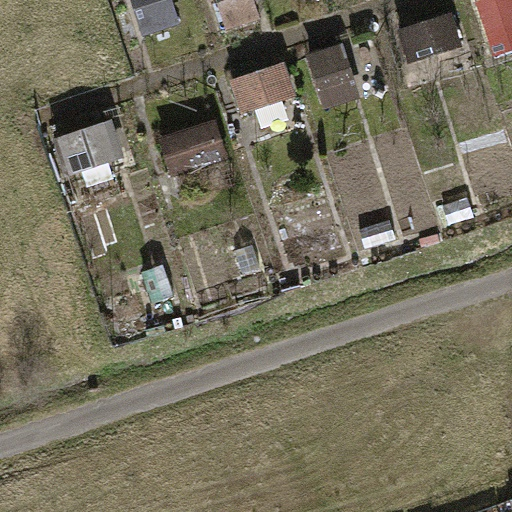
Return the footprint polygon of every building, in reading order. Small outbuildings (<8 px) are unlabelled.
[(131,0),(142,32),(177,21),(170,0),(131,0)] [(217,0),(227,25),(259,14),(254,0),(217,0)] [(511,0),(473,0),(491,53),(511,45),(511,0)] [(394,27),(405,60),(459,42),(448,9),(394,27)] [(305,50),(321,104),(357,93),(340,40),(305,50)] [(228,77),(241,112),(295,93),(282,57),(228,77)] [(111,116),(51,135),(66,180),(126,161),(111,116)] [(214,116),(157,135),(170,172),(226,154),(214,116)]
